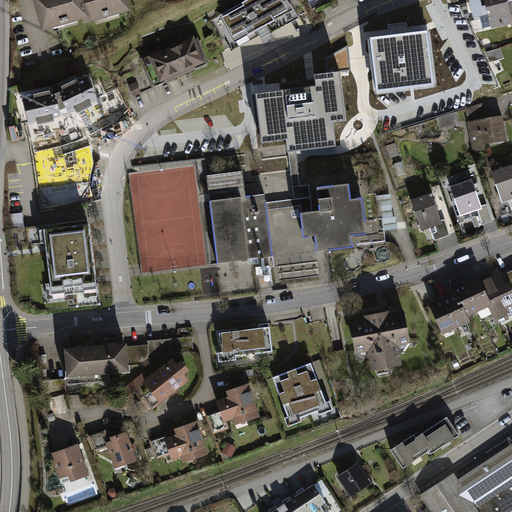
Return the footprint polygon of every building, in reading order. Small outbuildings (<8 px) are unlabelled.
[(27,0),(37,37),(81,25),(74,0),(27,0)] [(74,0),(81,25),(81,28),(126,16),(122,0),(74,0)] [(280,0),(248,0),(217,18),(231,42),(286,10),(280,0)] [(511,24),(509,14),(506,0),(473,0),(469,1),(477,33),(511,24)] [(190,33),(136,56),(149,86),(203,64),(190,33)] [(420,33),(358,39),(361,63),(367,62),(373,114),(429,107),(420,33)] [(317,84),(257,91),(263,142),(286,139),(288,149),(336,143),(333,121),(345,120),(338,68),(315,71),(317,84)] [(137,83),(142,91),(149,87),(144,79),(137,83)] [(86,81),(58,94),(25,101),(30,126),(60,120),(69,117),(97,104),(86,81)] [(138,84),(129,85),(132,97),(140,96),(138,84)] [(440,130),(459,124),(455,113),(437,119),(440,130)] [(501,116),(466,122),(471,154),(485,152),(483,146),(505,142),(501,116)] [(511,165),(489,173),(501,206),(509,203),(511,212),(511,165)] [(471,181),(447,190),(460,224),(470,220),(474,229),(487,224),(471,181)] [(340,183),(309,187),(313,211),(295,214),(298,235),(309,234),(311,251),(348,246),(346,235),(361,233),(356,196),(342,198),(340,183)] [(431,195),(408,202),(418,234),(426,231),(430,244),(450,238),(444,220),(440,222),(431,195)] [(262,196),(204,204),(213,266),(271,258),(262,196)] [(90,223),(36,230),(46,302),(99,295),(90,223)] [(502,273),(499,267),(481,276),(492,302),(488,304),(497,324),(509,318),(508,316),(511,314),(511,285),(509,279),(505,281),(502,273)] [(511,268),(502,273),(505,281),(509,279),(511,285),(511,268)] [(479,271),(450,283),(453,289),(458,300),(462,299),(468,314),(488,304),(492,302),(481,276),(479,271)] [(453,289),(429,300),(443,332),(470,319),(468,314),(462,299),(458,300),(453,289)] [(365,314),(350,317),(356,348),(367,346),(371,364),(403,358),(400,340),(410,338),(404,307),(390,310),(389,306),(365,310),(365,314)] [(264,328),(217,333),(219,354),(215,354),(217,363),(233,361),(232,355),(267,352),(264,328)] [(132,355),(194,352),(193,338),(148,340),(148,349),(132,350),(132,355)] [(121,347),(60,351),(63,383),(124,378),(121,347)] [(170,361),(137,386),(153,407),(186,381),(170,361)] [(309,365),(271,379),(286,417),(282,419),(285,426),(297,421),(295,417),(314,410),(316,416),(330,410),(326,400),(323,401),(309,365)] [(224,398),(213,401),(220,421),(228,418),(231,425),(257,417),(246,383),(222,391),(224,398)] [(126,398),(134,392),(127,385),(120,391),(126,398)] [(461,433),(447,413),(416,434),(415,432),(390,448),(404,468),(429,451),(431,454),(461,433)] [(195,425),(148,442),(155,463),(166,459),(168,466),(178,463),(180,468),(207,459),(195,425)] [(511,511),(511,435),(456,472),(454,474),(420,497),(429,511),(511,511)] [(124,436),(102,444),(112,472),(134,464),(124,436)] [(222,454),(232,458),(236,448),(226,444),(222,454)] [(78,449),(51,458),(62,491),(89,482),(78,449)] [(357,460),(337,473),(351,494),(372,481),(357,460)] [(313,483),(294,495),(305,511),(307,511),(325,501),(313,483)] [(305,511),(294,495),(278,505),(282,511),(305,511)]
